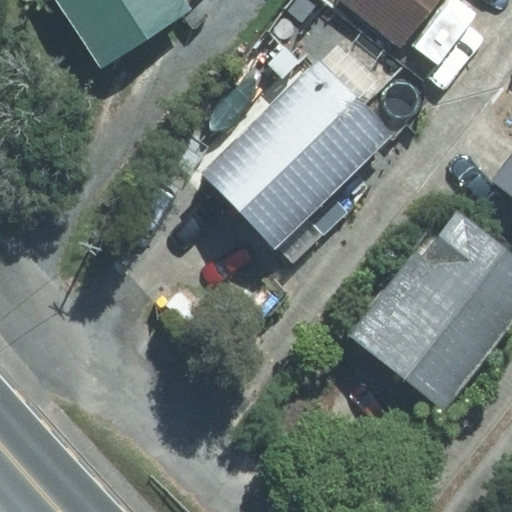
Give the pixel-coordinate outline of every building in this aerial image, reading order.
[(52,0),(86,54),(173,0),(52,0)] [(342,0),(389,39),(422,0),(342,0)] [(314,50),(192,158),(258,234),(381,126),(314,50)] [(511,125),(480,167),(511,191),(511,125)] [(400,241),(337,321),(432,397),(511,294),(511,256),(441,201),(406,247),(400,241)]
